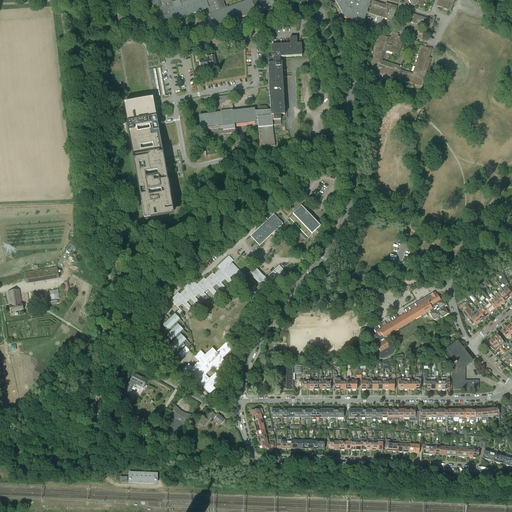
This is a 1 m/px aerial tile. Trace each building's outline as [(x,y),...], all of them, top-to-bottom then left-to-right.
[(179,0),(179,1),(173,3),(171,0),(118,0),(119,1),(120,0),(129,0),(130,3),(137,0),(151,0),(155,11),(157,10),(159,18),(158,18),(161,25),(182,18),(208,8),(210,14),(215,27),(256,12),(254,6),(260,4),(264,13),(276,8),(273,0),(179,0)] [(363,25),(366,16),(368,9),(367,7),(369,6),(371,0),(370,0),(334,0),(344,18),(351,20),(351,19),(354,20),(353,22),(363,25)] [(451,11),(454,0),(438,0),(436,6),(451,11)] [(394,18),(396,11),(397,7),(386,3),(385,5),(373,1),(369,14),(394,22),(395,18),(394,18)] [(435,18),(433,17),(432,20),(409,13),(406,21),(432,29),(432,28),(433,29),(435,28),(436,27),(436,26),(436,24),(435,23),(434,22),(435,18)] [(443,40),(473,48),(481,20),(455,13),(452,25),(448,23),(443,40)] [(390,38),(380,35),(367,76),(373,78),(375,78),(374,81),(374,80),(379,82),(387,78),(386,77),(386,76),(422,88),(431,59),(428,58),(430,52),(431,52),(432,50),(421,46),(412,74),(400,70),(402,67),(382,61),(385,51),(399,55),(404,38),(398,36),(399,34),(392,32),(390,38)] [(233,111),(232,101),(231,96),(218,97),(220,113),(215,114),(199,116),(200,128),(201,128),(201,129),(202,129),(202,131),(222,128),(223,131),(221,132),(221,135),(237,132),(237,130),(235,129),(234,127),(255,124),(255,122),(255,121),(256,121),(257,121),(258,131),(261,148),(266,148),(266,149),(270,149),(270,147),(275,147),(274,141),(274,140),(273,126),(281,125),(281,116),(285,115),(282,75),(282,63),(280,63),(280,58),(302,56),(301,44),(297,44),(297,39),(297,37),(290,38),(290,45),(272,46),(272,53),(272,58),(268,58),(268,64),(269,90),(271,111),(268,111),(268,109),(267,108),(267,107),(266,107),(264,106),(261,107),(260,107),(259,107),(258,108),(258,109),(258,110),(258,111),(255,112),(255,109),(250,109),(233,111)] [(496,107),(488,105),(500,58),(506,57),(505,52),(508,52),(511,41),(498,38),(497,42),(486,40),(482,53),(495,56),(492,68),(486,67),(484,74),(484,77),(482,85),(479,85),(475,103),(479,104),(476,105),(475,109),(477,109),(478,114),(481,113),(487,115),(487,113),(494,114),(496,107)] [(210,60),(199,62),(200,63),(201,68),(207,66),(207,70),(211,69),(217,68),(214,56),(214,54),(209,55),(210,60)] [(137,181),(142,207),(144,222),(174,217),(171,203),(171,202),(170,196),(166,173),(164,165),(161,148),(157,126),(156,118),(155,107),(153,99),(130,103),(123,104),(126,119),(137,181)] [(498,159),(509,163),(511,152),(511,131),(509,131),(506,140),(490,135),(486,149),(500,153),(498,159)] [(401,165),(404,139),(378,136),(376,157),(381,157),(378,187),(402,190),(403,185),(407,186),(410,167),(401,165)] [(311,234),(312,235),(320,226),(313,219),(316,217),(314,215),(311,217),(301,207),(302,207),(301,206),(293,215),(289,219),(308,238),(311,234)] [(449,227),(452,215),(434,211),(432,223),(449,227)] [(260,246),(267,239),(282,224),(283,224),(274,214),(273,215),(274,215),(251,237),(251,236),(250,237),(260,246)] [(355,263),(376,269),(386,233),(365,227),(355,263)] [(177,307),(182,303),(188,310),(191,308),(186,302),(190,298),(197,305),(200,303),(195,297),(199,293),(206,300),(208,298),(203,293),(208,289),(214,296),(217,293),(212,288),(216,284),(223,291),(226,288),(221,283),(225,279),(231,286),(234,283),(230,279),(235,274),(242,281),(245,277),(231,263),(233,261),(229,256),(218,267),(221,269),(214,275),(213,273),(206,280),(204,278),(197,285),(192,280),(184,287),(186,289),(180,295),(178,293),(171,300),(177,307)] [(251,298),(254,301),(259,297),(260,298),(266,292),(262,289),(263,288),(263,289),(269,283),(269,282),(272,280),(273,281),(283,270),(279,266),(268,276),(269,277),(266,280),(255,268),(256,268),(255,268),(249,274),(250,274),(260,285),(257,288),(255,286),(248,292),(252,297),(251,298)] [(43,280),(59,277),(57,268),(25,273),(27,282),(40,280),(39,278),(42,278),(43,280)] [(413,292),(416,298),(426,292),(423,286),(413,292)] [(501,288),(502,290),(509,299),(511,296),(511,293),(506,287),(503,289),(502,288),(501,288)] [(19,290),(8,292),(10,306),(11,312),(23,310),(22,304),(21,304),(19,290)] [(509,299),(502,290),(501,291),(498,293),(500,295),(500,296),(505,302),(509,299)] [(381,324),(378,325),(374,328),(375,330),(373,331),(373,330),(366,334),(370,341),(368,342),(372,349),(377,346),(380,352),(379,353),(379,357),(379,358),(379,359),(380,359),(384,359),(387,359),(389,358),(390,357),(392,355),(394,353),(396,350),(396,349),(395,349),(395,348),(391,346),(390,347),(385,340),(384,338),(429,311),(432,309),(433,311),(430,313),(434,320),(440,316),(441,318),(448,314),(444,307),(447,306),(443,299),(441,300),(437,295),(436,295),(434,292),(431,294),(431,295),(427,298),(426,297),(403,311),(405,314),(403,315),(401,312),(389,319),(391,322),(383,327),(381,324)] [(498,293),(494,297),(501,305),(505,302),(500,296),(500,295),(498,293)] [(497,308),(501,305),(494,297),(490,300),(492,302),(497,308)] [(488,302),(486,303),(493,312),(497,308),(492,302),(490,300),(488,302)] [(489,315),(493,312),(486,303),(485,302),(481,306),(482,307),(484,309),(489,315)] [(471,310),(469,308),(467,306),(466,303),(464,305),(467,309),(463,312),(473,325),(475,323),(477,325),(481,322),(474,313),(471,310)] [(485,319),(489,315),(484,309),(482,307),(480,308),(482,310),(480,312),(485,319)] [(180,310),(163,325),(166,328),(168,331),(171,328),(172,330),(178,325),(181,328),(184,324),(177,317),(183,312),(180,310)] [(485,319),(480,312),(478,314),(476,312),(474,313),(481,322),(485,319)] [(172,330),(166,336),(169,339),(171,341),(174,339),(176,340),(181,335),(184,338),(187,335),(181,328),(178,325),(172,330)] [(506,338),(511,335),(506,329),(501,332),(506,338)] [(176,340),(169,346),(172,349),(175,352),(177,349),(180,352),(186,347),(187,348),(190,345),(184,338),(181,335),(176,340)] [(494,338),(500,346),(501,347),(505,343),(498,335),(494,338)] [(499,347),(500,346),(494,338),(489,342),(492,345),(490,347),(491,348),(492,349),(493,350),(495,351),(496,351),(499,348),(499,347)] [(204,385),(203,387),(210,394),(215,389),(212,386),(220,379),(221,379),(215,373),(209,379),(205,375),(213,367),(218,371),(226,363),(226,364),(227,363),(222,358),(233,348),(227,342),(228,342),(228,341),(216,352),(213,349),(205,357),(200,351),(195,357),(200,362),(198,363),(197,363),(192,368),(189,364),(188,364),(189,365),(184,369),(196,383),(197,383),(199,386),(202,383),(204,385)] [(446,351),(451,357),(456,363),(451,366),(452,367),(453,367),(453,389),(477,389),(477,382),(464,382),(464,367),(468,364),(471,362),(457,343),(446,351)] [(180,352),(178,355),(180,357),(181,358),(189,351),(187,348),(186,347),(180,352)] [(295,365),(295,369),(292,369),(292,367),(286,367),(286,386),(284,386),(284,389),(285,389),(286,389),(286,390),(292,390),(292,378),(295,378),(295,374),(301,374),(301,365),(297,365),(295,365)] [(124,392),(123,395),(127,397),(129,394),(135,382),(144,387),(147,381),(134,374),(131,380),(130,380),(124,392)] [(441,378),(441,390),(445,390),(447,390),(447,388),(449,388),(449,377),(447,377),(447,378),(441,378)] [(84,408),(106,419),(110,411),(88,400),(84,408)] [(169,422),(171,424),(169,426),(172,428),(172,429),(175,431),(175,430),(178,431),(182,425),(183,426),(187,419),(190,419),(191,415),(184,413),(181,412),(176,406),(173,409),(175,412),(171,419),(169,422)] [(495,407),(492,408),(493,412),(492,413),(493,417),(497,416),(498,422),(500,422),(499,416),(498,408),(496,408),(495,407)] [(413,409),(409,409),(409,418),(409,421),(418,421),(418,413),(415,413),(415,410),(413,410),(413,409)] [(203,419),(200,423),(203,425),(205,422),(207,423),(208,421),(209,421),(211,419),(212,420),(215,417),(216,418),(214,420),(221,425),(225,420),(218,415),(216,417),(216,416),(213,413),(209,418),(209,417),(207,420),(204,417),(203,419)] [(136,429),(133,436),(143,439),(144,436),(145,437),(146,433),(145,433),(136,429)] [(286,449),(286,441),(281,441),(280,441),(280,439),(277,439),(277,448),(281,448),(281,449),(286,449)] [(273,443),(270,443),(270,440),(267,441),(259,442),(260,442),(261,446),(262,446),(263,449),(269,448),(273,448),(273,447),(275,447),(275,443),(273,443)] [(477,448),(476,448),(473,448),(473,450),(472,458),(475,458),(476,458),(478,458),(479,450),(479,448),(481,448),(482,443),(482,440),(480,440),(479,443),(477,443),(477,448)] [(492,452),(490,452),(487,460),(490,461),(491,461),(493,461),(496,449),(497,448),(494,447),(493,449),(494,449),(494,451),(493,450),(492,452)] [(508,453),(507,452),(506,455),(506,456),(503,464),(506,465),(506,466),(509,466),(511,455),(508,454),(508,453)] [(129,473),(129,475),(128,475),(128,483),(134,483),(155,484),(156,484),(156,483),(157,483),(157,474),(129,473)]
